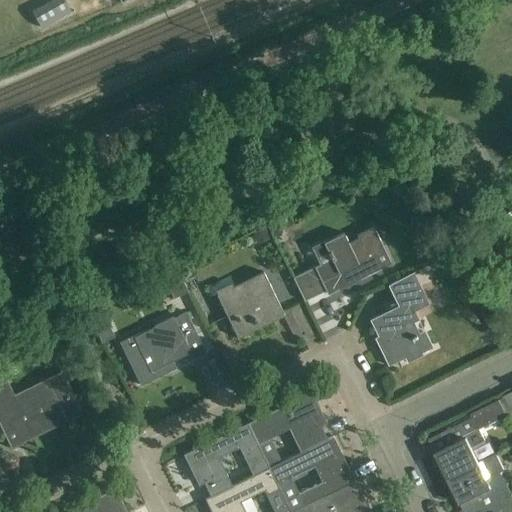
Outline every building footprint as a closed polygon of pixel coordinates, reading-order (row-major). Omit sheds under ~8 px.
[(41,6),(32,11),(42,28),(71,12),(65,1),(48,10),(44,12),(41,6)] [(363,196),(359,187),(350,191),(354,200),(363,196)] [(253,232),(257,240),(268,235),(265,227),(253,232)] [(391,263),(373,228),(355,237),(357,239),(348,243),(343,233),(324,243),(323,241),(311,247),(319,265),(293,278),(304,301),(326,290),(327,294),(345,285),(344,281),(358,274),(360,278),(391,263)] [(187,291),(177,270),(163,277),(173,298),(187,291)] [(419,319),(415,311),(429,304),(413,272),(387,285),(395,300),(400,298),(403,304),(372,319),(371,318),(369,320),(378,336),(380,335),(383,341),(377,344),(388,366),(405,358),(407,362),(422,355),(422,353),(432,348),(424,331),(419,333),(413,322),(419,319)] [(284,315),(264,273),(217,296),(238,338),(284,315)] [(87,315),(92,325),(103,320),(98,309),(87,315)] [(138,332),(119,341),(141,385),(169,372),(167,368),(175,364),(173,361),(190,353),(193,360),(206,353),(186,312),(173,318),(172,316),(153,325),(154,327),(139,334),(138,332)] [(6,381),(0,383),(0,426),(11,449),(23,443),(21,439),(61,419),(63,423),(83,413),(61,370),(43,379),(43,380),(13,395),(6,381)] [(511,391),(501,396),(510,414),(511,413),(511,391)] [(305,449),(327,439),(314,411),(319,408),(311,392),(247,423),(259,446),(269,441),(267,437),(293,424),(305,449)] [(478,463),(471,447),(485,440),(479,429),(510,414),(501,396),(479,407),(482,413),(439,434),(440,434),(446,447),(434,453),(440,465),(443,463),(450,478),(478,463)] [(243,445),(257,472),(269,466),(263,456),(257,443),(247,423),(183,454),(191,471),(197,468),(210,495),(231,485),(220,461),(218,458),(243,445)] [(343,471),(335,455),(341,452),(333,436),(327,439),(305,449),(300,451),(280,461),(269,466),(279,488),(290,482),(289,478),(314,466),(321,481),(285,499),(291,511),(355,480),(348,468),(343,471)] [(280,461),(275,450),(263,456),(269,466),(280,461)] [(478,463),(450,478),(456,490),(453,492),(463,511),(476,511),(478,511),(511,495),(500,472),(504,470),(496,454),(478,463)] [(269,466),(257,472),(231,485),(210,496),(205,499),(211,511),(244,511),(241,506),(239,502),(265,489),(267,494),(279,488),(269,466)] [(291,511),(290,511),(331,511),(335,510),(335,511),(363,511),(357,499),(363,497),(355,480),(291,511)] [(126,511),(115,488),(65,511),(126,511)] [(511,511),(511,496),(511,495),(478,511),(511,511)]
